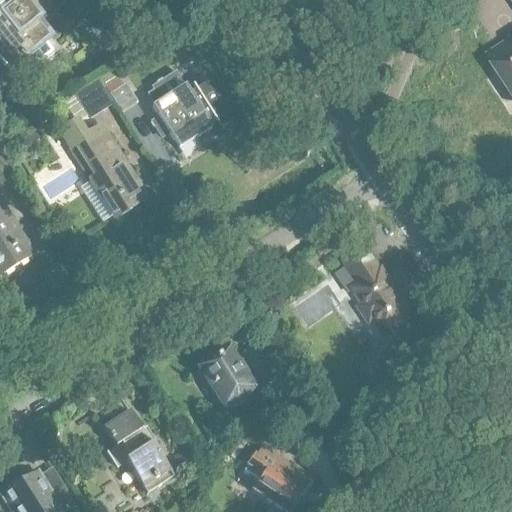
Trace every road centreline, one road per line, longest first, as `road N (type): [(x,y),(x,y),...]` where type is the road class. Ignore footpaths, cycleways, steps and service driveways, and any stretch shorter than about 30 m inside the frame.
road 1 (residential): [(0,413),(380,178)]
road 2 (residential): [(367,511),(445,383),(460,337),(459,304),(430,237),(380,178)]
road 3 (residential): [(380,178),(248,0)]
